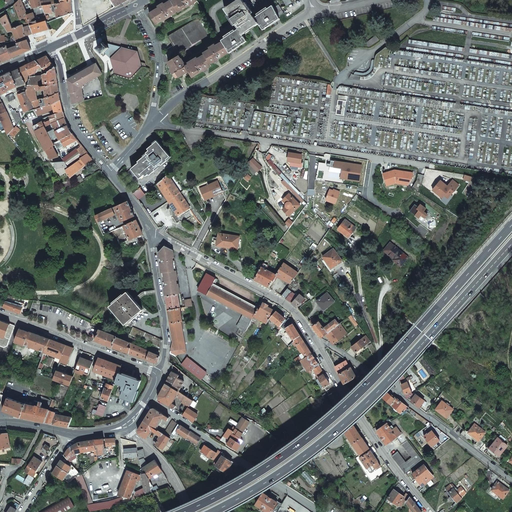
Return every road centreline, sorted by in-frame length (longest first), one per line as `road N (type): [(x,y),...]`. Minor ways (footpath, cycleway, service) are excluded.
road 1 (trunk): [(511,220),(322,421),(179,511)]
road 2 (trunk): [(206,511),(330,430),(511,240)]
road 3 (residential): [(153,121),(426,165)]
road 4 (residential): [(314,338),(511,479)]
road 5 (residential): [(314,338),(430,511)]
road 6 (residential): [(147,399),(320,511)]
road 7 (residential): [(150,236),(270,294),(314,338)]
road 8 (residential): [(307,12),(153,121)]
road 9 (tertiary): [(0,314),(154,373)]
road 10 (unclassified): [(50,48),(73,127),(110,173)]
road 11 (unclassified): [(150,236),(165,346),(154,373)]
road 12 (unclassified): [(425,0),(421,13),(336,80)]
road 13 (residential): [(153,121),(156,45),(136,4)]
